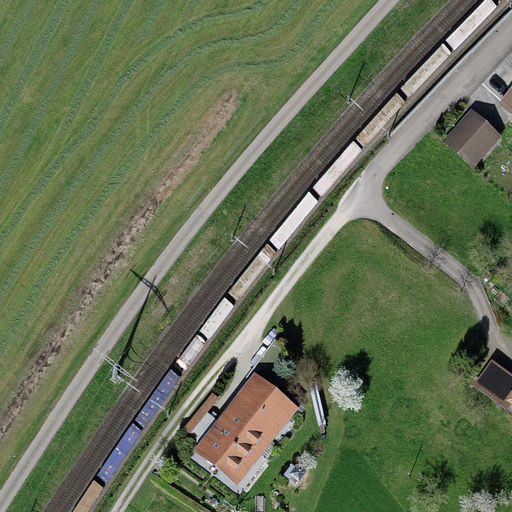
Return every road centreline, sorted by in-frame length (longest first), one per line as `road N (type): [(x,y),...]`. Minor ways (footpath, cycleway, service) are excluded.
road 1 (track): [(0,506),(208,210),(394,0)]
road 2 (track): [(117,511),(300,265),(361,200)]
road 3 (residential): [(361,200),(511,39)]
